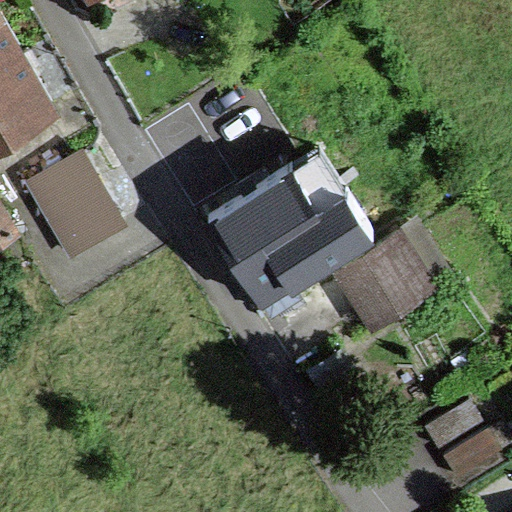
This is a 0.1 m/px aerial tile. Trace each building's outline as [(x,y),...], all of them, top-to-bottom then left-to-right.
[(0,121),(53,92),(5,7),(0,10),(0,121)] [(53,205),(102,174),(84,144),(35,173),(53,205)] [(218,207),(276,302),(300,283),(292,270),(371,218),(347,177),(319,193),(297,160),(218,207)] [(107,180),(56,211),(76,243),(126,212),(107,180)] [(0,231),(17,222),(0,191),(0,231)] [(438,274),(404,223),(343,260),(380,314),(438,274)] [(366,376),(344,343),(315,364),(337,397),(366,376)] [(487,414),(473,391),(429,418),(444,440),(487,414)] [(505,444),(491,421),(448,448),(463,469),(505,444)]
